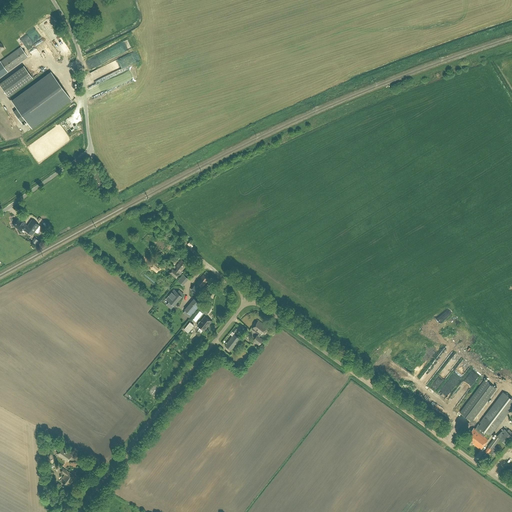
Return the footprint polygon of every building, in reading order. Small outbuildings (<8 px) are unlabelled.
[(37,52),(42,51),(43,56),(50,54),(47,42),(36,45),(37,52)] [(0,76),(28,56),(20,47),(2,60),(0,61),(0,76)] [(32,78),(23,65),(0,82),(0,84),(8,96),(32,78)] [(71,100),(50,71),(11,100),(17,108),(13,111),(22,123),(26,120),(31,128),(71,100)] [(102,86),(103,89),(117,82),(115,77),(102,84),(103,85),(102,86)] [(102,184),(96,173),(91,175),(98,187),(102,184)] [(21,220),(19,218),(17,220),(13,225),(20,230),(22,228),(32,235),(34,231),(37,233),(41,228),(38,226),(39,225),(31,219),(26,227),(24,225),(26,223),(24,222),(21,219),(21,220)] [(187,264),(181,260),(176,267),(178,269),(176,272),(172,269),(170,273),(177,278),(179,274),(180,275),(182,272),(182,271),(187,264)] [(151,263),(148,265),(156,273),(159,270),(153,263),(152,264),(151,263)] [(193,274),(189,271),(183,278),(189,284),(199,272),(197,270),(193,274)] [(209,279),(204,275),(201,278),(202,279),(201,281),(199,280),(197,283),(202,287),(209,279)] [(169,310),(182,295),(177,291),(174,295),(171,292),(165,300),(168,303),(165,306),(169,310)] [(195,299),(186,310),(192,315),(200,304),(195,299)] [(210,310),(204,305),(200,310),(206,315),(210,310)] [(205,316),(201,321),(200,321),(199,322),(198,323),(198,324),(198,325),(204,330),(211,321),(205,316)] [(267,327),(258,321),(252,329),(261,335),(267,327)] [(240,339),(234,333),(224,345),(231,350),(240,339)] [(263,340),(257,335),(252,340),(259,345),(263,340)] [(496,389),(484,379),(460,412),(472,421),(496,389)] [(511,408),(511,398),(503,392),(477,425),(482,429),(480,432),(474,428),(466,438),(481,449),(511,408)] [(508,429),(507,428),(505,429),(504,428),(497,435),(496,435),(487,447),(488,447),(484,451),(488,453),(491,449),(492,450),(498,441),(500,439),(506,445),(511,438),(511,436),(510,434),(511,432),(511,431),(509,429),(508,429)] [(71,455),(61,447),(57,453),(67,460),(71,455)] [(56,458),(51,454),(47,459),(52,463),(56,458)] [(68,472),(64,468),(61,472),(65,475),(60,481),(67,487),(70,483),(71,483),(76,477),(68,471),(68,472)]
